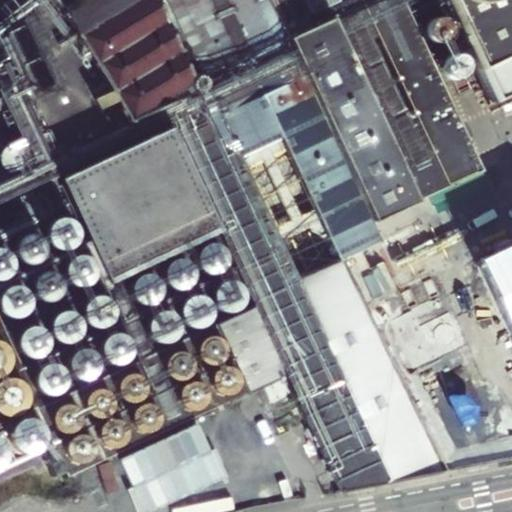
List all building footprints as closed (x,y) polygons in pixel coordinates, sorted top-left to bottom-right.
[(376,331),(342,258),(379,241),(370,222),(480,170),(401,0),(0,0),(0,14),(6,22),(0,26),(0,76),(11,71),(51,154),(140,111),(150,132),(0,203),(0,422),(34,406),(67,477),(284,374),(340,492),(446,471),(417,413),(376,331)] [(511,0),(440,0),(488,103),(511,91),(511,0)] [(7,85),(5,84),(2,83),(0,83),(0,106),(0,107),(3,107),(6,106),(9,105),(11,103),(12,100),(13,97),(14,95),(13,92),(12,89),(10,87),(7,85)] [(20,111),(17,110),(14,110),(11,110),(9,111),(6,113),(4,115),(3,118),(2,121),(3,124),(4,127),(5,129),(7,131),(10,133),(13,134),(16,134),(19,133),(21,132),(23,129),(25,127),(26,124),(26,121),(26,118),(24,116),(23,113),(20,111)] [(14,173),(17,172),(21,170),(23,167),(25,164),(26,160),(27,156),(26,153),(24,149),(22,146),(19,144),(15,143),(11,143),(8,143),(4,145),(1,147),(0,148),(0,167),(3,170),(6,172),(10,173),(14,173)]
